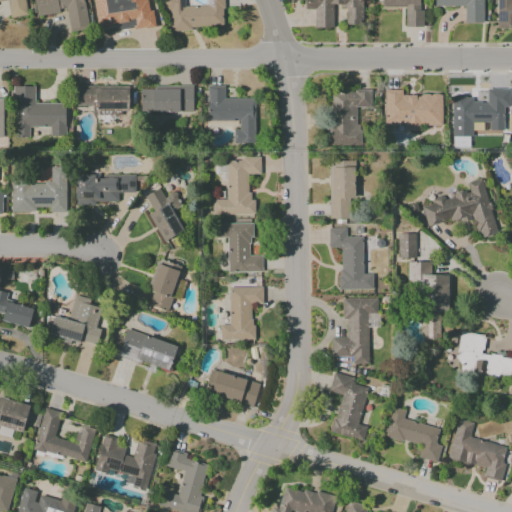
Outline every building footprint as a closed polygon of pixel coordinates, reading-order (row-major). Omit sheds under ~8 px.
[(0,0),(0,3),(7,3),(9,18),(27,16),(24,0),(0,0)] [(69,32),(87,30),(83,0),(33,0),(36,15),(66,11),(69,32)] [(92,0),(97,28),(118,25),(119,29),(133,27),(134,30),(152,28),(148,0),(92,0)] [(224,27),(222,0),(206,0),(207,6),(184,7),(183,0),(163,0),(163,11),(169,11),(170,30),(224,27)] [(362,25),(362,0),(304,0),(304,10),(314,10),(314,28),(332,28),(333,4),(345,4),(345,25),(362,25)] [(381,0),(381,8),(404,7),(404,27),(421,27),(419,0),(381,0)] [(482,0),(433,0),(433,6),(464,6),(464,23),(482,23),(482,0)] [(511,0),(496,0),(497,28),(511,28),(511,0)] [(75,106),(92,105),(93,114),(128,114),(128,85),(75,86),(75,106)] [(207,121),(239,121),(239,129),(233,129),(233,144),(254,144),(254,98),(224,98),(224,86),(207,85),(207,121)] [(64,103),(34,104),(34,86),(15,86),(15,138),(28,138),(28,127),(49,127),(49,136),(65,136),(64,103)] [(192,112),(192,87),(140,87),(140,112),(192,112)] [(451,136),(472,136),(472,122),(489,123),(489,131),(503,131),(503,107),(509,107),(509,89),(486,89),(486,99),(451,99),(451,136)] [(442,126),(442,95),(401,94),(401,90),(384,90),(384,123),(406,123),(406,131),(425,131),(425,126),(442,126)] [(371,107),(370,91),(328,92),(329,145),(358,145),(358,107),(371,107)] [(469,137),(453,137),(453,146),(469,146),(469,137)] [(212,215),(254,214),(254,199),(248,199),(248,175),(260,175),(259,158),(225,159),(226,200),(212,200),(212,215)] [(330,218),(353,219),(353,161),(330,161),(330,218)] [(66,210),(66,166),(50,166),(50,182),(10,182),(10,212),(36,212),(36,210),(66,210)] [(117,201),(118,193),(134,193),(134,175),(75,175),(74,205),(94,206),(94,201),(117,201)] [(497,234),(483,178),(466,182),(468,191),(433,200),(434,204),(421,207),(426,228),(473,216),(478,239),(497,234)] [(148,214),(163,242),(183,231),(173,212),(181,207),(173,192),(163,197),(159,188),(144,196),(153,212),(148,214)] [(227,272),(261,272),(261,255),(250,256),(250,223),(215,224),(215,238),(226,238),(227,272)] [(372,289),(372,274),(362,274),(362,237),(345,237),(345,228),(328,228),(328,248),(339,248),(339,289),(372,289)] [(414,233),(397,234),(397,258),(415,258),(414,233)] [(148,305),(166,311),(180,266),(158,259),(148,289),(152,291),(148,305)] [(407,283),(422,283),(421,312),(447,312),(448,275),(430,275),(430,262),(407,262),(407,283)] [(228,287),(228,324),(219,324),(219,339),(252,339),(252,304),(262,304),(261,287),(228,287)] [(0,312),(2,313),(0,321),(27,328),(32,309),(5,301),(7,293),(0,291),(0,312)] [(48,335),(96,346),(100,329),(95,328),(100,308),(89,305),(90,299),(73,295),(67,319),(53,316),(48,335)] [(367,363),(367,313),(376,313),(376,298),(341,298),(341,320),(345,320),(345,337),(330,337),(330,357),(351,357),(351,363),(367,363)] [(168,371),(176,346),(125,330),(117,355),(168,371)] [(510,378),(511,357),(482,355),(484,335),(459,332),(456,360),(461,361),(459,373),(474,375),(473,386),(482,387),(484,376),(510,378)] [(252,407),(259,383),(210,369),(203,393),(252,407)] [(340,395),(330,433),(362,441),(366,426),(357,424),(367,388),(352,384),(354,378),(333,372),(328,392),(340,395)] [(0,426),(22,433),(29,406),(0,397),(0,426)] [(383,437),(420,446),(418,458),(436,462),(440,445),(435,444),(439,428),(402,419),(404,411),(391,407),(383,437)] [(33,450),(86,462),(94,429),(78,425),(73,442),(54,438),(60,412),(43,408),(33,450)] [(447,459),(485,468),(483,477),(499,481),(507,447),(469,438),(472,423),(457,419),(447,459)] [(93,471),(106,474),(107,469),(127,474),(125,484),(146,489),(157,444),(137,439),(132,457),(123,455),(124,450),(113,447),(116,438),(102,435),(93,471)] [(181,511),(197,511),(208,465),(184,459),(186,454),(168,450),(164,467),(183,471),(177,495),(161,491),(158,507),(181,511)] [(7,511),(15,479),(0,475),(0,510),(6,511),(7,511)] [(330,511),(334,498),(283,485),(277,509),(271,508),(270,511),(289,511),(294,511),(330,511)] [(71,511),(74,502),(37,493),(38,491),(23,488),(16,511),(71,511)] [(343,511),(363,511),(366,505),(346,501),(343,511)] [(97,511),(99,507),(85,503),(82,511),(97,511)]
